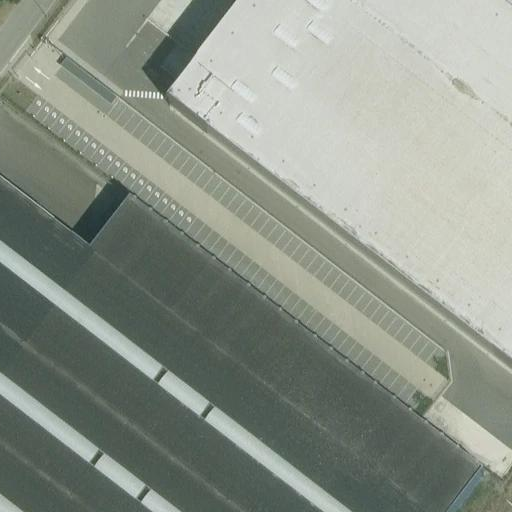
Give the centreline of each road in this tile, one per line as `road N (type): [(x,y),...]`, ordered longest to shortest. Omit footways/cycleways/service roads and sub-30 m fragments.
road 1 (unknown): [(127,0),(64,79),(59,97),(68,127),(474,454),(493,464),(511,459)]
road 2 (unknown): [(0,157),(117,245)]
